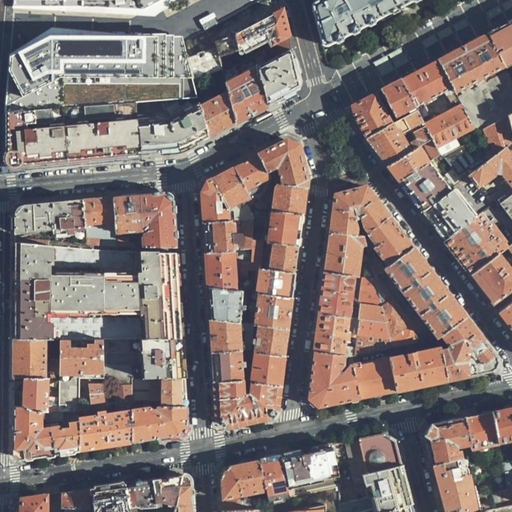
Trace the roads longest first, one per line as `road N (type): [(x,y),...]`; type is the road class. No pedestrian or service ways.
road 1 (residential): [(318,103),(311,119),(320,188),(294,432)]
road 2 (residential): [(511,355),(318,103)]
road 3 (secondary): [(203,451),(182,171)]
road 4 (residential): [(0,482),(203,451)]
road 5 (secondary): [(182,171),(0,189)]
road 6 (residential): [(182,171),(318,103)]
